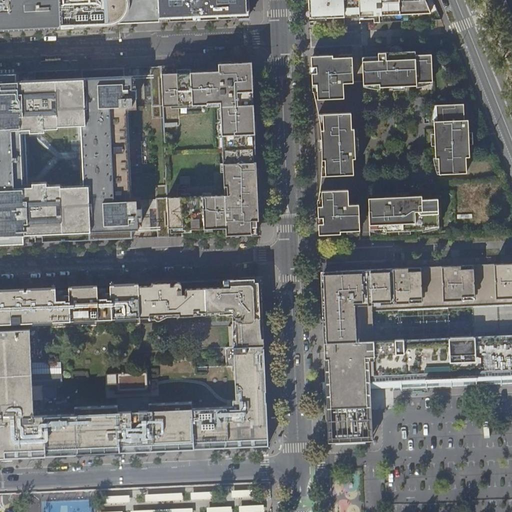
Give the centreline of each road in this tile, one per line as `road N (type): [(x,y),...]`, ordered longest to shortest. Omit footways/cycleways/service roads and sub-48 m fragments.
road 1 (residential): [(299,464),(0,481)]
road 2 (residential): [(0,266),(290,254)]
road 3 (residential): [(0,51),(277,38)]
road 4 (residential): [(277,38),(290,254)]
road 5 (residential): [(290,254),(299,464)]
road 6 (tertiary): [(456,0),(511,139)]
